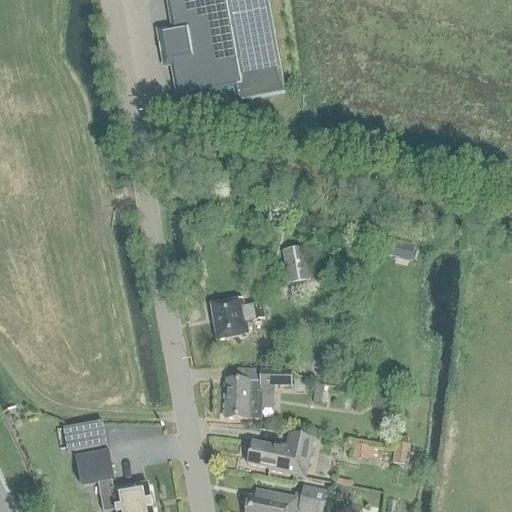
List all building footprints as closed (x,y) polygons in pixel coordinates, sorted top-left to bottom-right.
[(157,0),(162,1),(169,1),(174,29),(159,32),(165,65),(172,64),(178,97),(235,87),(237,102),(285,94),(268,0),(157,0)] [(392,243),(388,257),(410,262),(413,248),(392,243)] [(302,248),(287,251),(281,252),(286,284),(308,280),(302,248)] [(245,324),(260,321),(263,320),(260,304),(242,307),(240,300),(207,306),(214,343),(247,337),(245,324)] [(291,372),(259,371),(259,384),(250,383),(250,382),(225,381),(224,422),(248,423),(248,421),(261,421),(261,411),(273,411),(274,388),(291,388),(291,372)] [(426,415),(427,401),(413,400),(411,414),(426,415)] [(106,447),(102,423),(63,430),(67,454),(106,447)] [(274,445),(274,447),(251,443),(246,467),(268,471),(268,473),(306,481),(314,440),(289,435),(286,448),(274,445)] [(345,444),(344,461),(377,462),(378,445),(345,444)] [(394,444),(391,464),(406,467),(410,446),(394,444)] [(102,511),(152,511),(147,486),(113,492),(112,482),(113,482),(107,453),(76,458),(82,487),(97,484),(102,511)] [(323,511),(328,493),(303,488),(298,511),(302,511),(323,511)] [(295,511),(298,499),(255,491),(254,498),(248,497),(244,511),(295,511)]
